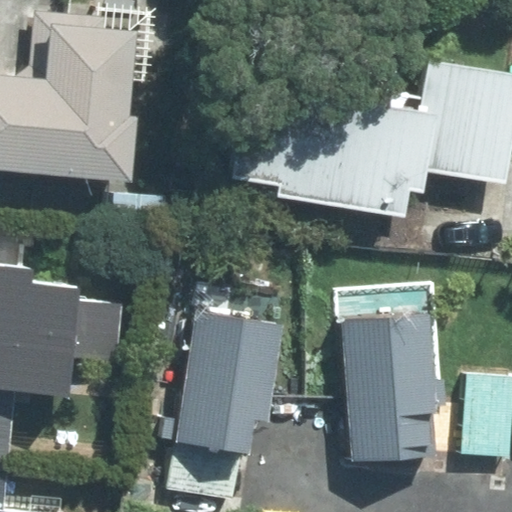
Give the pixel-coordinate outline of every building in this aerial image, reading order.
[(114,73),(117,26),(21,20),(18,68),(0,67),(0,158),(117,163),(121,73),(114,73)] [(397,214),(404,170),(492,182),(508,67),(413,54),(407,100),(233,74),(217,188),(397,214)] [(0,472),(13,380),(47,382),(56,262),(0,258),(0,511),(43,511),(44,507),(0,505),(0,472)] [(165,434),(227,441),(244,303),(182,296),(165,434)] [(413,438),(402,309),(327,316),(338,445),(413,438)] [(510,375),(456,372),(451,455),(505,458),(510,375)]
